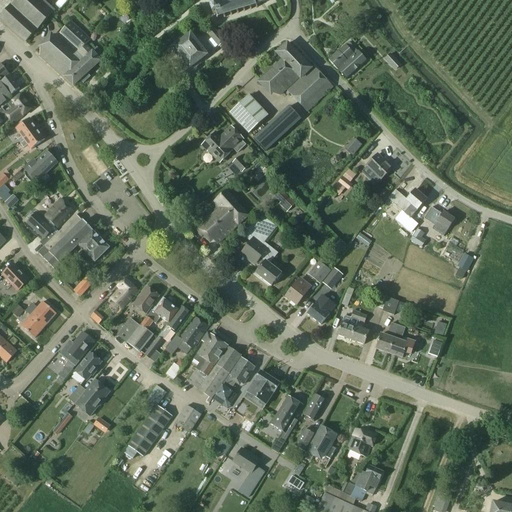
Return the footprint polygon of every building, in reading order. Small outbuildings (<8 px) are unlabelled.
[(55,11),(42,0),(15,0),(0,17),(0,18),(7,25),(26,43),(55,11)] [(212,0),(213,4),(210,5),(213,14),(216,13),(218,18),(256,5),(271,0),(212,0)] [(92,53),(85,46),(90,41),(71,23),(64,30),(41,56),(65,78),(73,86),(79,80),(83,84),(90,77),(87,73),(100,61),(96,57),(101,52),(97,48),(92,53)] [(214,29),(207,34),(219,47),(225,42),(214,29)] [(206,56),(190,35),(174,47),(190,68),(206,56)] [(299,77),(301,79),(311,69),(310,67),(288,44),(276,53),(283,61),(264,79),(280,95),(299,77)] [(365,61),(356,50),(353,52),(346,44),(329,60),(346,78),(365,61)] [(401,66),(390,54),(385,60),(395,71),(401,66)] [(301,79),(287,91),(307,112),(332,88),(313,67),(311,69),(301,79)] [(9,97),(20,88),(9,76),(0,83),(0,106),(9,98),(9,97)] [(249,134),(269,115),(250,95),(229,114),(249,134)] [(10,119),(14,123),(32,109),(22,96),(9,105),(4,110),(10,119)] [(289,107),(254,140),(266,152),(301,120),(289,107)] [(23,140),(37,130),(29,119),(16,129),(19,134),(15,137),(18,141),(22,138),(23,140)] [(220,164),(233,151),(234,150),(237,153),(246,145),(242,141),(244,140),(231,127),(220,138),(215,133),(201,147),(207,152),(208,151),(220,164)] [(45,140),(37,130),(23,140),(25,142),(21,145),(23,148),(27,145),(31,150),(45,140)] [(362,147),(354,140),(346,149),(354,156),(362,147)] [(29,181),(30,181),(30,182),(31,182),(32,182),(33,182),(33,183),(34,183),(36,182),(46,173),(57,163),(46,151),(36,160),(34,158),(33,159),(23,168),(26,171),(25,172),(25,173),(25,174),(25,175),(25,176),(26,176),(26,177),(26,178),(27,178),(27,179),(28,180),(29,181)] [(366,166),(367,167),(379,180),(380,181),(392,169),(377,155),(366,166)] [(223,188),(245,167),(238,160),(216,180),(223,188)] [(348,169),(332,189),(339,195),(356,175),(348,169)] [(5,173),(0,177),(0,189),(10,180),(5,173)] [(14,196),(12,198),(8,194),(10,192),(4,186),(0,189),(0,197),(10,209),(18,202),(14,196)] [(273,196),(280,203),(278,205),(287,213),(295,204),(280,189),(273,196)] [(417,211),(426,200),(415,191),(407,200),(401,195),(394,204),(405,214),(411,206),(417,211)] [(216,210),(194,229),(201,237),(206,233),(217,244),(238,226),(248,216),(225,192),(211,205),(216,210)] [(62,202),(44,220),(37,213),(36,214),(34,216),(30,211),(25,216),(29,220),(27,223),(43,239),(39,243),(44,248),(59,233),(54,228),(55,227),(57,228),(72,212),(62,202)] [(443,213),(442,215),(432,208),(425,219),(446,233),(448,230),(454,220),(443,213)] [(277,227),(272,224),(266,219),(261,214),(251,226),(242,236),(250,242),(239,255),(254,267),(257,263),(261,266),(259,270),(255,274),(271,287),(281,274),(269,265),(278,254),(264,243),(277,227)] [(52,270),(91,231),(76,216),(59,233),(44,248),(38,254),(52,270)] [(418,225),(410,218),(404,226),(411,233),(418,225)] [(402,244),(407,238),(392,224),(387,230),(402,244)] [(417,230),(411,240),(421,247),(425,241),(421,238),(424,234),(417,230)] [(78,245),(79,246),(83,251),(79,256),(86,263),(91,258),(95,263),(109,249),(93,232),(92,233),(92,232),(78,245)] [(356,240),(367,248),(371,242),(360,235),(356,240)] [(458,266),(458,267),(460,268),(466,272),(473,260),(464,256),(464,255),(458,266)] [(55,269),(62,275),(69,268),(62,262),(55,269)] [(319,262),(308,275),(320,285),(331,271),(319,262)] [(29,283),(28,282),(29,281),(14,264),(2,276),(18,292),(23,286),(25,287),(29,283)] [(466,272),(460,268),(456,275),(455,276),(462,279),(463,277),(466,272)] [(334,269),(322,283),(323,284),(330,290),(331,291),(343,276),(334,269)] [(95,281),(88,276),(74,292),(81,298),(95,281)] [(311,287),(300,278),(293,288),(285,298),(296,306),(311,287)] [(119,289),(116,292),(110,299),(120,309),(127,302),(137,291),(130,285),(124,280),(117,287),(119,289)] [(354,290),(348,288),(346,294),(342,305),(348,307),(352,296),(354,290)] [(145,315),(147,312),(158,298),(147,289),(134,307),(145,315)] [(310,312),(307,315),(321,326),(329,315),(335,307),(322,296),(316,304),(310,312)] [(377,307),(383,310),(388,298),(381,296),(377,307)] [(388,298),(383,310),(383,312),(394,316),(399,302),(388,298)] [(139,326),(126,343),(140,353),(154,336),(147,331),(153,323),(155,324),(160,319),(168,324),(178,310),(162,299),(153,311),(152,310),(139,326)] [(25,312),(30,317),(44,329),(56,314),(43,303),(36,310),(31,306),(25,312)] [(18,306),(11,313),(17,319),(24,311),(18,306)] [(178,310),(168,324),(144,355),(150,359),(164,341),(163,341),(172,330),(176,333),(190,315),(181,308),(179,311),(178,310)] [(355,328),(357,322),(360,313),(353,311),(348,325),(342,323),(337,336),(351,340),(355,328)] [(367,316),(360,313),(357,322),(364,324),(367,316)] [(44,329),(30,317),(21,327),(35,339),(44,329)] [(195,318),(180,339),(176,336),(165,351),(172,356),(178,349),(186,355),(192,349),(193,349),(208,327),(195,318)] [(117,336),(126,343),(139,326),(130,319),(117,336)] [(442,338),(446,326),(438,323),(434,335),(442,338)] [(376,349),(389,354),(394,339),(396,334),(399,326),(391,324),(387,337),(381,335),(376,349)] [(405,328),(399,326),(396,334),(403,336),(405,328)] [(364,345),(368,332),(355,328),(351,340),(364,345)] [(201,341),(205,343),(193,360),(199,364),(195,369),(196,369),(187,383),(209,397),(206,401),(210,403),(212,399),(215,395),(221,386),(229,374),(241,356),(227,347),(230,342),(215,331),(214,331),(211,335),(207,333),(201,341)] [(63,350),(67,353),(78,362),(94,342),(82,333),(71,347),(68,344),(63,350)] [(14,346),(18,341),(13,337),(10,342),(14,346)] [(394,339),(389,354),(402,358),(407,344),(394,339)] [(434,341),(429,354),(437,357),(443,341),(437,339),(436,342),(434,341)] [(16,352),(6,343),(0,350),(0,357),(7,363),(16,352)] [(86,381),(101,362),(90,353),(75,372),(86,381)] [(230,391),(235,384),(240,387),(242,384),(243,385),(254,368),(241,359),(229,376),(216,395),(220,398),(219,399),(230,405),(236,395),(230,391)] [(178,361),(176,365),(179,367),(182,369),(186,364),(183,361),(178,361)] [(174,363),(165,374),(174,381),(182,369),(179,367),(175,364),(174,363)] [(71,373),(66,370),(63,373),(59,378),(64,382),(68,376),(71,373)] [(247,406),(242,413),(251,418),(253,416),(255,412),(259,415),(266,405),(280,384),(279,384),(261,372),(247,392),(252,396),(246,406),(247,406)] [(430,387),(443,392),(446,384),(433,380),(430,387)] [(150,394),(146,401),(147,402),(155,407),(156,408),(161,401),(167,393),(157,385),(150,394)] [(75,405),(86,391),(79,386),(68,400),(75,405)] [(87,392),(86,391),(75,405),(84,412),(86,409),(93,415),(110,394),(101,386),(98,390),(92,386),(90,388),(87,392)] [(325,401),(314,395),(303,416),(313,421),(320,409),(321,409),(325,401)] [(271,425),(283,433),(278,441),(276,440),(272,448),(278,452),(288,436),(298,421),(294,419),(302,406),(289,397),(271,425)] [(202,415),(186,405),(175,424),(190,434),(202,415)] [(129,448),(128,447),(124,453),(133,460),(137,454),(144,459),(172,418),(158,407),(129,448)] [(69,415),(55,431),(59,434),(72,418),(69,415)] [(85,430),(89,434),(92,430),(101,435),(108,424),(99,418),(94,426),(90,423),(85,430)] [(330,459),(335,450),(331,447),(337,436),(320,427),(304,458),(312,462),(317,453),(325,457),(330,459)] [(376,436),(355,429),(349,450),(367,458),(371,446),(373,446),(376,436)] [(305,430),(296,447),(305,452),(315,435),(305,430)] [(233,462),(251,474),(259,461),(241,450),(233,462)] [(300,463),(293,473),(298,477),(305,466),(300,463)] [(375,511),(377,507),(376,507),(368,504),(365,511),(353,506),(355,501),(361,503),(366,493),(372,496),(375,489),(383,473),(369,467),(365,474),(362,473),(355,487),(349,483),(344,493),(329,486),(325,493),(324,493),(316,510),(320,511),(375,511)] [(259,470),(247,488),(254,493),(266,474),(259,470)] [(294,477),(289,485),(298,491),(303,482),(294,477)] [(74,493),(70,499),(77,503),(80,497),(74,493)] [(493,503),(491,511),(507,511),(509,506),(493,503)]
